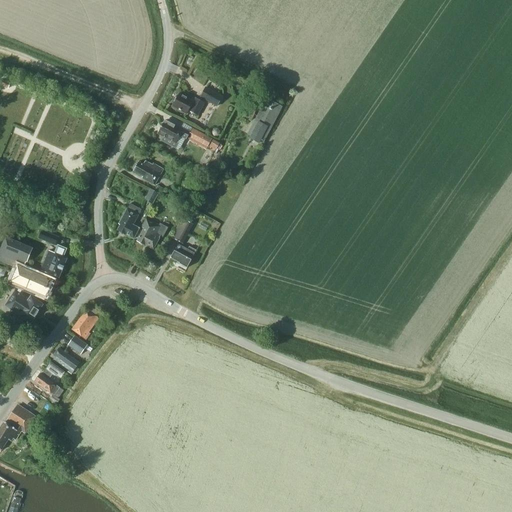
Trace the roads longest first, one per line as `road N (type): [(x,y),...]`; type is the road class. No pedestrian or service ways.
road 1 (tertiary): [(511,440),(294,366),(128,279),(101,280)]
road 2 (tertiary): [(101,280),(101,184),(160,73),(160,0)]
road 3 (tertiary): [(0,412),(101,280)]
